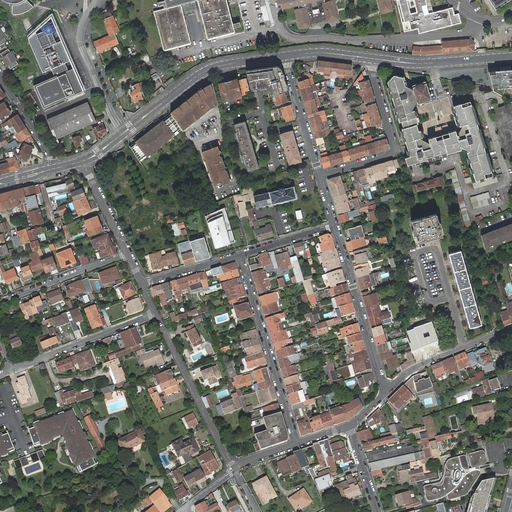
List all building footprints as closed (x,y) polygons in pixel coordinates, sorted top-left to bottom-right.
[(36,4),(31,0),(4,0),(6,1),(9,2),(13,2),(12,12),(14,14),(17,14),(21,13),(26,11),(30,9),(34,6),(36,4)] [(162,46),(164,50),(191,43),(180,4),(183,4),(185,13),(197,10),(195,1),(197,0),(207,39),(234,32),(233,27),(240,26),(239,22),(232,24),(225,0),(164,0),(165,1),(167,8),(165,9),(154,12),(162,46)] [(279,0),(282,9),(298,5),(299,8),(295,9),(297,19),(299,19),(300,28),(311,26),(310,24),(327,20),(327,22),(338,19),(335,11),(334,10),(336,10),(333,0),(331,0),(329,1),(329,0),(378,0),(380,7),(381,7),(381,12),(381,13),(393,10),(390,4),(391,4),(390,0),(279,0)] [(396,0),(404,31),(418,28),(419,33),(461,23),(459,13),(454,14),(452,7),(433,11),(430,0),(396,0)] [(510,0),(488,0),(495,10),(510,0)] [(164,5),(165,9),(167,8),(165,1),(158,3),(159,7),(164,5)] [(110,11),(102,14),(104,19),(112,15),(110,11)] [(102,41),(101,39),(95,42),(94,41),(99,52),(119,42),(115,33),(119,31),(113,15),(112,15),(104,19),(102,20),(103,20),(106,27),(110,35),(103,38),(104,40),(102,41)] [(68,71),(65,63),(71,61),(62,40),(56,42),(53,35),(56,30),(55,25),(50,21),(46,21),(41,26),(41,32),(37,34),(36,32),(28,39),(43,73),(51,69),(54,77),(33,86),(43,108),(83,91),(73,68),(68,71)] [(443,54),(474,51),(473,44),(468,40),(442,42),(442,45),(420,47),(413,46),(412,54),(418,55),(426,55),(443,54)] [(1,57),(4,62),(14,55),(12,51),(10,52),(8,49),(0,54),(3,57),(1,57)] [(14,55),(4,62),(7,66),(8,66),(10,69),(18,64),(16,60),(17,60),(14,55)] [(325,61),(318,61),(317,70),(324,71),(325,61)] [(337,76),(337,73),(338,63),(332,62),(331,72),(330,75),(330,78),(336,78),(337,76)] [(351,75),(356,75),(356,70),(351,69),(352,65),(345,64),(344,74),(351,75)] [(247,73),(251,90),(256,89),(262,88),(266,88),(269,96),(275,94),(279,93),(284,92),(288,91),(285,80),(281,69),(277,66),(276,66),(260,68),(254,69),(246,70),(247,73)] [(511,69),(488,71),(493,89),(511,86),(511,69)] [(407,156),(404,156),(407,166),(441,155),(454,151),(466,148),(469,157),(474,173),(476,180),(486,178),(484,173),(492,171),(471,104),(462,107),(461,104),(453,106),(456,114),(459,126),(461,131),(456,133),(449,135),(436,139),(429,141),(426,142),(424,143),(421,131),(419,131),(417,125),(418,124),(413,106),(414,105),(415,105),(418,104),(423,102),(428,101),(425,92),(429,91),(426,83),(413,87),(409,89),(405,86),(403,78),(394,75),(387,81),(388,86),(392,97),(394,106),(398,117),(399,121),(401,121),(403,127),(401,128),(401,129),(405,140),(406,146),(409,155),(407,156)] [(238,80),(238,81),(238,83),(240,91),(241,94),(244,94),(243,91),(248,89),(245,78),(244,79),(242,79),(241,78),(239,79),(238,80)] [(231,94),(232,98),(233,98),(236,97),(242,96),(241,94),(240,91),(238,83),(238,81),(237,79),(229,80),(227,81),(229,87),(231,94)] [(304,80),(298,82),(300,88),(310,85),(309,82),(308,79),(304,80)] [(370,86),(368,80),(359,83),(361,89),(370,86)] [(226,81),(217,82),(222,100),(223,100),(227,99),(232,98),(231,94),(229,87),(227,81),(226,81)] [(142,82),(131,86),(133,91),(131,92),(133,98),(133,97),(135,102),(137,101),(141,100),(143,99),(141,94),(142,94),(140,89),(144,87),(142,82)] [(218,103),(213,83),(208,86),(213,104),(218,103)] [(314,84),(310,85),(300,88),(302,95),(312,92),(315,91),(317,90),(315,84),(314,84)] [(213,107),(213,104),(208,86),(199,91),(174,111),(185,127),(186,128),(213,107)] [(370,86),(361,89),(363,96),(372,93),(370,86)] [(157,95),(164,90),(162,87),(155,92),(157,95)] [(287,102),(284,92),(279,93),(275,94),(277,102),(276,103),(276,105),(287,102)] [(312,92),(302,95),(304,101),(314,98),(312,92)] [(31,93),(25,96),(31,106),(36,102),(31,93)] [(374,100),(372,93),(363,96),(360,97),(359,97),(360,101),(364,100),(365,102),(374,100)] [(304,101),(306,108),(316,105),(314,98),(304,101)] [(363,114),(364,114),(365,114),(365,113),(368,113),(377,110),(375,103),(374,100),(365,102),(366,106),(362,107),(361,107),(363,114)] [(7,116),(11,113),(7,108),(4,102),(0,104),(0,105),(0,106),(0,105),(0,118),(1,118),(6,115),(7,116)] [(88,103),(47,120),(55,139),(96,121),(88,103)] [(473,103),(471,104),(492,171),(494,171),(473,103)] [(285,117),(286,122),(295,119),(293,115),(290,105),(277,109),(278,112),(279,115),(283,114),(283,115),(284,118),(285,117)] [(306,108),(308,114),(318,111),(316,105),(306,108)] [(370,119),(379,116),(377,110),(368,113),(365,113),(365,114),(363,114),(365,120),(367,120),(370,119)] [(171,113),(171,114),(182,130),(185,127),(174,111),(171,113)] [(309,119),(311,125),(321,122),(325,121),(326,121),(327,120),(328,120),(326,114),(322,115),(319,116),(318,111),(308,114),(309,119)] [(171,113),(129,146),(140,163),(182,130),(171,114),(171,113)] [(21,121),(17,114),(10,120),(5,123),(4,123),(1,125),(3,128),(7,126),(8,125),(10,128),(11,128),(14,126),(21,121)] [(372,126),(375,125),(381,123),(379,116),(370,119),(367,120),(365,120),(367,127),(368,127),(372,126)] [(311,125),(313,132),(323,129),(327,128),(329,127),(327,120),(326,121),(325,121),(321,122),(311,125)] [(25,127),(21,121),(14,126),(11,128),(15,134),(18,132),(25,127)] [(245,121),(234,124),(247,171),(259,168),(250,136),(245,121)] [(91,132),(94,139),(100,136),(102,136),(107,133),(102,123),(98,125),(98,126),(93,128),(94,131),(91,132)] [(31,135),(25,127),(18,132),(15,134),(20,142),(23,140),(31,135)] [(325,135),(329,134),(327,128),(323,129),(313,132),(315,138),(322,136),(325,135)] [(292,130),(280,134),(289,165),(301,161),(292,130)] [(386,138),(385,135),(379,137),(380,140),(379,140),(382,150),(389,148),(386,138)] [(34,140),(31,136),(24,141),(27,144),(34,140)] [(73,138),(76,146),(80,144),(79,142),(82,141),(80,136),(77,137),(77,136),(73,138)] [(317,145),(324,143),(322,136),(315,138),(317,145)] [(380,140),(379,137),(372,139),(373,142),(376,152),(382,150),(379,140),(380,140)] [(369,154),(376,152),(373,142),(372,139),(372,138),(365,140),(366,141),(366,144),(369,154)] [(14,148),(18,145),(15,140),(7,145),(10,146),(13,147),(13,148),(14,148)] [(363,156),(369,154),(366,144),(366,141),(365,140),(359,142),(359,143),(360,146),(363,156)] [(356,158),(363,156),(360,146),(359,143),(359,142),(352,144),(353,148),(356,158)] [(32,147),(27,144),(24,143),(21,150),(18,158),(27,161),(28,158),(29,159),(30,154),(32,150),(31,150),(32,147)] [(221,157),(218,150),(216,146),(201,152),(204,160),(206,164),(207,167),(209,172),(211,179),(214,186),(229,180),(224,166),(221,157)] [(343,161),(350,160),(347,150),(346,146),(340,148),(341,152),(343,161)] [(350,160),(356,158),(353,148),(347,150),(350,160)] [(337,163),(343,161),(341,152),(334,154),(337,163)] [(331,165),(337,163),(334,154),(328,155),(331,165)] [(324,167),(331,165),(328,155),(321,158),(324,167)] [(7,163),(9,172),(19,169),(16,160),(15,157),(6,160),(7,163)] [(399,167),(396,159),(392,160),(385,162),(388,171),(395,169),(395,168),(399,167)] [(0,165),(2,174),(9,172),(7,163),(6,160),(0,161),(0,165)] [(381,163),(371,166),(374,178),(385,175),(388,174),(388,171),(385,162),(381,163)] [(371,166),(365,168),(369,184),(370,187),(377,185),(374,178),(371,166)] [(365,168),(357,170),(362,186),(369,184),(365,168)] [(353,181),(355,188),(356,188),(362,186),(357,170),(353,172),(354,178),(355,180),(353,181)] [(451,171),(467,227),(471,225),(455,170),(451,171)] [(327,179),(333,197),(345,193),(345,191),(347,190),(345,183),(342,184),(340,176),(327,179)] [(497,176),(472,183),(474,189),(499,181),(497,176)] [(414,193),(444,184),(442,177),(434,179),(427,181),(412,186),(414,193)] [(66,183),(68,192),(68,195),(71,193),(74,201),(80,199),(79,198),(85,196),(82,188),(76,191),(71,180),(66,183)] [(66,183),(46,187),(48,194),(56,192),(59,194),(68,192),(66,183)] [(33,186),(23,189),(25,197),(35,194),(33,186)] [(251,187),(241,189),(241,192),(244,201),(251,199),(252,202),(255,201),(256,207),(272,203),(272,204),(280,202),(288,200),(297,198),(294,186),(286,188),(285,188),(283,187),(279,188),(278,189),(277,190),(269,191),(269,192),(254,195),(251,187)] [(23,189),(0,194),(0,209),(7,208),(7,210),(11,209),(13,215),(22,213),(22,212),(18,198),(25,197),(23,189)] [(244,201),(241,192),(234,194),(236,203),(238,202),(241,216),(248,215),(246,209),(244,201)] [(489,192),(470,197),(472,203),(487,199),(490,198),(489,192)] [(333,197),(335,205),(347,201),(348,201),(345,193),(333,197)] [(394,193),(380,197),(380,198),(382,202),(395,198),(394,193)] [(35,194),(25,197),(18,198),(22,212),(24,211),(25,211),(24,207),(23,204),(27,203),(28,206),(29,210),(32,224),(42,221),(35,194)] [(90,211),(85,197),(80,199),(74,201),(72,202),(78,216),(90,211)] [(358,209),(361,208),(360,205),(357,197),(355,198),(352,199),(353,201),(355,209),(358,209)] [(489,205),(487,199),(472,203),(473,209),(489,205)] [(335,205),(338,214),(350,210),(348,203),(347,201),(335,205)] [(372,221),(379,219),(376,208),(375,204),(368,206),(370,210),(368,210),(369,213),(372,221)] [(66,209),(65,205),(58,208),(59,215),(63,213),(63,210),(66,209)] [(137,212),(131,214),(135,228),(147,225),(151,224),(150,219),(155,218),(154,214),(152,214),(149,206),(137,210),(137,212)] [(224,207),(205,215),(215,248),(235,241),(224,207)] [(246,209),(248,215),(248,217),(250,221),(252,221),(256,220),(255,216),(254,216),(252,207),(246,209)] [(338,215),(340,222),(349,220),(348,217),(359,214),(359,211),(358,209),(355,209),(338,215)] [(436,214),(411,221),(413,229),(412,229),(414,235),(415,235),(417,243),(442,236),(440,228),(441,227),(439,222),(438,222),(436,214)] [(95,228),(102,225),(98,215),(84,220),(85,223),(84,225),(86,227),(87,227),(88,230),(95,228)] [(255,230),(258,240),(273,235),(270,225),(270,224),(266,225),(266,227),(259,229),(256,220),(252,221),(253,225),(255,230)] [(511,222),(481,235),(485,249),(511,239),(511,222)] [(347,229),(350,241),(356,239),(355,235),(358,234),(359,238),(363,237),(365,236),(361,224),(347,229)] [(30,242),(32,249),(39,247),(36,235),(44,232),(43,228),(35,230),(31,231),(30,228),(26,229),(26,232),(30,242)] [(26,232),(26,229),(17,232),(18,235),(13,237),(16,246),(30,242),(26,232)] [(95,245),(109,239),(107,234),(93,241),(95,245)] [(328,234),(320,237),(322,243),(320,244),(320,247),(322,253),(324,252),(325,252),(335,249),(333,240),(331,236),(328,234)] [(210,257),(204,237),(190,241),(196,261),(210,257)] [(350,241),(346,242),(348,250),(361,246),(365,245),(363,237),(359,238),(356,239),(350,241)] [(110,240),(109,239),(95,245),(96,247),(103,244),(103,246),(101,247),(100,248),(101,251),(103,250),(105,249),(113,246),(111,240),(110,240)] [(190,241),(179,244),(185,265),(196,261),(190,241)] [(302,242),(293,245),(296,256),(299,255),(299,252),(303,250),(305,250),(302,242)] [(9,253),(6,244),(4,245),(0,246),(0,252),(1,256),(9,253)] [(116,254),(115,252),(114,248),(113,246),(105,249),(103,250),(101,251),(98,252),(99,254),(100,256),(106,254),(107,255),(111,254),(111,255),(116,254)] [(358,263),(368,260),(366,253),(369,252),(367,247),(357,250),(357,254),(355,254),(358,263)] [(69,263),(75,260),(70,249),(58,254),(63,267),(69,265),(69,263)] [(322,253),(320,254),(323,263),(327,262),(328,262),(338,259),(335,249),(325,252),(324,252),(322,253)] [(41,255),(39,250),(37,250),(37,252),(38,255),(39,255),(44,267),(52,264),(49,254),(47,255),(46,252),(41,255)] [(153,269),(169,265),(166,255),(162,256),(161,251),(148,254),(153,269)] [(460,251),(449,254),(470,328),(481,324),(460,251)] [(37,252),(29,255),(32,262),(29,262),(33,271),(43,268),(38,255),(37,252)] [(169,265),(179,262),(176,252),(166,255),(169,265)] [(287,266),(291,264),(290,259),(288,252),(275,256),(279,268),(280,268),(280,271),(288,268),(287,266)] [(270,264),(272,264),(271,261),(270,262),(267,253),(259,255),(261,263),(257,264),(256,264),(249,266),(251,270),(266,266),(270,264)] [(292,267),(297,283),(302,281),(304,281),(303,278),(296,257),(290,259),(291,264),(292,267)] [(327,262),(323,263),(324,266),(326,265),(328,270),(330,269),(340,266),(338,259),(328,262),(327,262)] [(223,274),(237,270),(235,262),(221,267),(223,274)] [(274,270),(272,264),(270,264),(266,266),(268,272),(274,270)] [(355,270),(357,278),(369,274),(368,273),(370,272),(368,266),(361,268),(360,264),(353,266),(355,270)] [(32,273),(29,266),(21,269),(24,276),(32,273)] [(221,267),(210,270),(213,277),(216,277),(223,274),(221,267)] [(114,268),(101,273),(102,278),(101,279),(103,285),(120,278),(118,274),(116,274),(114,268)] [(341,269),(327,274),(330,285),(345,281),(341,269)] [(6,283),(18,279),(15,270),(11,272),(10,271),(7,272),(7,273),(6,274),(3,275),(6,283)] [(239,276),(237,270),(223,274),(216,277),(217,279),(219,279),(221,282),(239,276)] [(262,270),(251,273),(254,283),(267,279),(266,277),(265,272),(263,272),(262,270)] [(357,278),(360,289),(372,286),(376,284),(374,277),(377,276),(376,272),(369,274),(357,278)] [(488,272),(480,274),(482,284),(490,282),(488,272)] [(201,273),(186,277),(191,293),(192,294),(203,291),(199,281),(201,281),(203,280),(203,279),(201,273)] [(186,277),(176,280),(180,295),(188,292),(188,295),(191,293),(186,277)] [(93,291),(88,278),(69,286),(71,291),(68,292),(70,298),(85,291),(86,294),(93,291)] [(242,285),(240,278),(221,283),(223,291),(227,290),(230,289),(242,285)] [(209,287),(207,279),(203,280),(201,281),(203,289),(209,287)] [(269,280),(268,279),(267,279),(254,283),(258,294),(266,291),(263,282),(265,281),(269,280)] [(304,281),(302,281),(304,288),(311,286),(309,279),(304,281)] [(176,280),(170,282),(175,296),(177,295),(179,302),(182,301),(180,295),(176,280)] [(124,285),(122,282),(122,283),(118,285),(114,287),(115,290),(119,288),(124,299),(136,293),(131,282),(124,285)] [(168,283),(161,285),(166,303),(169,302),(169,301),(173,299),(168,283)] [(348,291),(346,284),(329,290),(329,291),(331,296),(335,295),(348,291)] [(161,285),(150,289),(153,299),(159,297),(162,306),(167,304),(166,303),(161,285)] [(228,300),(230,304),(235,302),(239,301),(238,298),(245,295),(242,285),(230,289),(227,290),(227,291),(230,290),(233,299),(230,300),(228,300)] [(311,286),(304,288),(306,293),(306,295),(313,293),(311,286)] [(64,300),(60,290),(47,295),(49,301),(50,305),(64,300)] [(366,307),(378,303),(375,292),(370,294),(369,290),(361,293),(362,296),(366,307)] [(261,306),(276,302),(278,301),(277,299),(275,292),(272,293),(259,297),(261,306)] [(306,293),(301,294),(304,305),(309,303),(306,295),(306,293)] [(306,295),(309,303),(309,305),(314,304),(316,303),(314,295),(316,294),(316,293),(313,293),(306,295)] [(351,303),(349,293),(335,297),(338,307),(339,307),(351,303)] [(138,298),(137,296),(131,298),(132,301),(126,303),(130,314),(143,309),(139,298),(138,298)] [(39,298),(33,300),(34,301),(36,308),(42,306),(39,298)] [(252,317),(246,299),(239,301),(241,306),(237,307),(233,308),(237,322),(252,317)] [(22,313),(17,301),(6,305),(8,309),(7,310),(9,315),(10,315),(11,318),(22,313)] [(24,304),(20,306),(21,306),(24,316),(27,314),(28,316),(38,312),(36,308),(34,301),(30,302),(30,303),(30,304),(28,305),(28,304),(24,305),(24,304)] [(54,315),(50,305),(49,301),(46,302),(47,304),(46,305),(51,317),(54,315)] [(261,306),(264,315),(276,311),(279,311),(277,304),(276,302),(261,306)] [(354,313),(351,303),(339,307),(342,315),(342,317),(354,313)] [(380,312),(378,303),(366,307),(372,327),(381,325),(384,324),(382,319),(388,317),(386,311),(380,312)] [(106,326),(104,319),(100,320),(95,306),(85,310),(92,327),(98,325),(99,326),(102,325),(103,327),(106,326)] [(82,311),(80,307),(78,308),(78,309),(66,313),(68,317),(71,315),(72,319),(74,324),(83,321),(79,312),(82,311)] [(500,312),(501,317),(504,326),(511,323),(508,310),(504,311),(500,312)] [(66,313),(58,316),(59,317),(53,319),(57,328),(64,325),(62,320),(68,317),(66,313)] [(171,319),(172,323),(180,321),(178,316),(175,317),(173,313),(170,314),(171,319)] [(265,318),(267,326),(279,323),(281,322),(281,320),(280,321),(279,319),(284,317),(285,317),(283,313),(265,318)] [(317,330),(319,335),(328,333),(326,325),(334,323),(334,324),(341,322),(340,317),(315,325),(317,330)] [(267,326),(270,334),(283,330),(281,323),(279,323),(267,326)] [(413,330),(406,332),(411,351),(438,340),(431,323),(413,329),(413,330)] [(202,343),(193,324),(185,328),(186,332),(185,332),(192,344),(194,347),(202,343)] [(360,333),(358,324),(340,329),(342,335),(343,339),(346,337),(360,333)] [(372,327),(374,336),(383,333),(381,325),(372,327)] [(256,330),(255,326),(247,329),(248,332),(242,334),(240,335),(242,342),(245,341),(258,337),(256,330)] [(53,328),(48,330),(52,339),(41,344),(43,349),(61,342),(59,335),(57,336),(53,328)] [(115,354),(116,359),(141,349),(139,345),(142,344),(134,328),(120,334),(127,349),(115,354)] [(270,334),(273,344),(286,340),(288,339),(285,330),(283,330),(270,334)] [(19,346),(22,345),(17,333),(11,335),(12,337),(8,338),(13,349),(16,347),(17,348),(18,348),(19,347),(19,346)] [(360,333),(346,337),(348,344),(363,340),(360,333)] [(374,336),(377,344),(386,341),(383,333),(374,336)] [(260,344),(258,337),(245,341),(242,342),(244,349),(246,349),(247,348),(260,344)] [(96,347),(97,347),(105,343),(111,341),(109,338),(95,343),(96,347)] [(273,344),(275,351),(288,347),(286,342),(286,340),(273,344)] [(365,350),(363,340),(348,344),(343,346),(346,356),(348,355),(365,350)] [(377,344),(379,353),(388,350),(386,341),(377,344)] [(262,352),(260,344),(247,348),(246,349),(244,349),(246,355),(247,357),(248,356),(262,352)] [(275,351),(278,360),(297,354),(297,351),(291,353),(289,347),(288,347),(275,351)] [(479,355),(478,356),(479,359),(481,364),(483,367),(485,372),(493,369),(492,364),(491,360),(489,355),(488,352),(487,352),(486,348),(477,351),(479,355)] [(158,366),(165,363),(159,350),(146,355),(144,349),(138,352),(140,355),(141,354),(146,367),(157,363),(158,366)] [(392,356),(390,349),(388,350),(379,353),(381,359),(386,358),(392,356)] [(352,361),(352,364),(368,359),(365,350),(348,355),(349,358),(353,357),(354,361),(352,361)] [(89,351),(70,358),(73,365),(76,364),(78,364),(81,372),(95,367),(89,351)] [(406,368),(415,363),(411,351),(406,352),(406,354),(408,360),(400,365),(400,366),(401,369),(402,369),(406,367),(406,368)] [(266,363),(262,352),(248,356),(247,357),(245,357),(248,369),(254,367),(266,363)] [(465,352),(454,357),(459,369),(470,365),(465,352)] [(473,352),(466,355),(470,366),(477,363),(473,352)] [(278,360),(281,369),(290,366),(291,366),(289,359),(294,358),(298,356),(297,354),(278,360)] [(397,357),(396,355),(392,356),(386,358),(389,369),(400,366),(400,365),(397,357)] [(73,365),(70,358),(56,364),(59,373),(74,367),(73,365)] [(452,358),(442,362),(447,374),(454,371),(456,374),(457,373),(460,372),(457,366),(456,367),(452,358)] [(118,369),(116,362),(119,361),(118,359),(112,361),(109,362),(110,365),(117,384),(125,381),(124,377),(122,377),(118,369)] [(368,359),(352,364),(353,367),(356,366),(358,373),(361,372),(362,376),(372,373),(368,359)] [(231,361),(227,363),(224,364),(228,372),(235,369),(231,361)] [(110,365),(109,362),(107,363),(115,385),(117,384),(110,365)] [(442,362),(431,366),(436,378),(441,377),(445,375),(446,377),(448,377),(447,374),(442,362)] [(220,378),(215,366),(200,371),(203,380),(206,379),(208,386),(217,383),(216,379),(220,378)] [(283,379),(297,375),(299,374),(298,372),(297,372),(295,372),(292,373),(290,366),(281,369),(283,379)] [(271,379),(267,367),(255,371),(258,383),(271,379)] [(228,372),(230,378),(238,376),(235,369),(228,372)] [(155,377),(159,385),(173,379),(171,376),(173,375),(171,370),(155,377)] [(432,385),(426,371),(413,377),(416,391),(417,396),(434,392),(433,389),(432,385)] [(374,379),(372,373),(362,376),(363,378),(359,379),(357,380),(360,389),(368,386),(367,381),(374,379)] [(232,381),(232,383),(235,388),(235,390),(237,389),(237,388),(252,384),(250,375),(242,377),(241,375),(238,376),(230,378),(231,380),(232,381)] [(296,384),(299,383),(297,375),(283,379),(286,387),(296,384)] [(24,376),(17,378),(18,382),(16,383),(20,393),(17,394),(21,405),(28,402),(27,399),(31,397),(28,389),(29,388),(24,376)] [(396,393),(405,402),(412,395),(416,391),(413,377),(403,386),(396,393)] [(464,382),(466,385),(477,381),(475,377),(464,382)] [(493,392),(494,395),(501,392),(500,388),(497,378),(488,381),(487,380),(482,381),(484,386),(473,389),(473,391),(475,398),(486,394),(493,392)] [(177,385),(174,379),(160,385),(163,391),(177,385)] [(273,387),(271,379),(258,383),(257,383),(254,384),(256,392),(256,393),(273,387)] [(343,385),(343,382),(341,379),(338,380),(334,381),(336,387),(343,385)] [(298,391),(302,390),(301,388),(300,383),(299,383),(296,384),(286,387),(288,394),(298,391)] [(177,385),(163,391),(166,397),(180,392),(177,385)] [(111,393),(112,392),(109,386),(100,389),(101,392),(102,395),(103,395),(111,393)] [(277,399),(273,387),(256,393),(257,394),(260,404),(277,399)] [(77,403),(94,397),(93,394),(92,392),(82,395),(80,390),(75,392),(75,391),(63,395),(62,391),(55,393),(62,407),(64,406),(63,404),(66,403),(66,404),(76,400),(77,403)] [(291,405),(303,402),(306,401),(305,398),(303,399),(301,393),(303,392),(302,390),(298,391),(288,394),(291,405)] [(257,394),(256,393),(239,398),(243,409),(247,407),(244,398),(257,394)] [(396,393),(388,401),(397,410),(405,402),(396,393)] [(155,395),(151,396),(154,403),(161,401),(157,394),(155,395)] [(202,399),(206,408),(211,406),(206,397),(203,398),(203,397),(201,397),(202,399)] [(354,416),(363,408),(359,399),(358,397),(349,400),(350,403),(351,404),(354,416)] [(239,398),(238,398),(233,399),(231,400),(235,411),(242,408),(239,398)] [(224,415),(235,411),(231,400),(220,404),(224,415)] [(161,401),(154,403),(157,410),(164,407),(161,401)] [(269,416),(281,412),(278,403),(266,407),(269,416)] [(330,411),(334,425),(345,422),(341,408),(340,404),(329,408),(330,411)] [(345,422),(354,416),(351,404),(341,408),(345,422)] [(473,415),(476,428),(486,426),(485,424),(492,423),(489,412),(488,404),(469,408),(471,416),(473,415)] [(247,407),(243,409),(245,414),(254,411),(252,405),(247,407)] [(37,416),(47,412),(45,408),(35,411),(37,416)] [(321,420),(323,429),(334,425),(330,411),(329,408),(326,409),(327,413),(328,413),(329,415),(323,418),(322,415),(320,416),(321,420)] [(35,427),(29,430),(34,445),(41,442),(41,444),(49,441),(53,440),(52,438),(60,435),(65,433),(67,433),(68,436),(67,436),(70,443),(66,445),(72,456),(75,462),(77,466),(79,465),(82,472),(96,465),(93,458),(95,458),(91,451),(88,443),(86,440),(83,434),(81,430),(77,422),(72,411),(64,414),(57,417),(42,423),(35,425),(35,427)] [(376,412),(367,421),(370,427),(375,424),(380,422),(380,423),(383,422),(382,421),(380,422),(376,412)] [(258,443),(261,450),(267,448),(272,446),(287,441),(288,438),(285,425),(283,419),(281,413),(263,419),(265,425),(267,431),(262,433),(254,435),(258,443)] [(193,414),(184,418),(189,428),(198,424),(193,414)] [(90,415),(84,418),(100,450),(106,447),(90,415)] [(313,432),(323,429),(321,420),(320,416),(312,419),(309,420),(310,422),(313,432)] [(428,439),(430,439),(434,438),(428,416),(423,418),(425,427),(427,434),(428,439)] [(301,436),(313,432),(310,422),(306,423),(306,422),(297,425),(301,436)] [(401,423),(395,425),(397,435),(403,434),(401,423)] [(397,435),(395,425),(389,426),(390,430),(392,437),(395,436),(397,435)] [(421,435),(427,434),(425,427),(420,428),(414,429),(415,433),(421,431),(421,434),(421,435)] [(358,433),(361,442),(367,441),(370,441),(373,440),(369,429),(358,433)] [(0,484),(0,483),(0,457),(9,454),(7,451),(14,449),(8,433),(2,436),(1,434),(0,434),(0,484)] [(144,443),(140,434),(127,440),(128,442),(131,449),(144,443)] [(391,437),(380,440),(381,445),(393,443),(397,442),(395,436),(392,437),(391,437)] [(184,444),(182,441),(174,445),(175,448),(179,456),(182,455),(186,464),(193,460),(190,454),(199,450),(194,439),(184,444)] [(312,443),(313,445),(315,451),(320,464),(308,469),(311,475),(313,480),(328,475),(333,473),(337,471),(334,461),(330,445),(328,440),(328,439),(322,440),(327,454),(328,454),(333,470),(331,471),(330,469),(319,473),(319,475),(317,476),(314,470),(316,469),(316,468),(320,466),(321,467),(325,465),(322,456),(324,455),(319,441),(312,443)] [(432,457),(433,458),(439,456),(435,442),(431,443),(430,439),(428,439),(429,443),(430,447),(432,457)] [(370,441),(367,441),(367,443),(368,448),(381,445),(380,440),(370,442),(370,441)] [(425,458),(432,457),(430,447),(429,447),(428,440),(422,441),(422,442),(418,443),(418,444),(420,453),(424,452),(425,458)] [(123,447),(125,452),(131,449),(128,442),(125,443),(126,445),(123,447)] [(341,442),(333,444),(330,445),(334,461),(342,459),(343,463),(348,461),(342,443),(341,442)] [(301,469),(307,467),(309,466),(305,456),(315,451),(313,445),(293,452),(295,455),(301,469)] [(219,468),(210,451),(206,453),(198,458),(201,462),(204,461),(205,464),(202,465),(204,469),(202,471),(205,477),(212,473),(211,472),(219,468)] [(485,452),(482,451),(468,455),(471,468),(470,468),(466,455),(449,459),(447,461),(446,467),(445,475),(442,481),(439,483),(431,484),(424,486),(424,488),(427,499),(429,501),(443,497),(447,495),(448,500),(467,495),(481,473),(480,469),(490,466),(490,464),(484,465),(487,461),(485,452)] [(415,461),(421,459),(425,458),(424,452),(420,453),(414,455),(415,461)] [(414,455),(413,454),(369,464),(370,471),(380,469),(409,462),(415,461),(414,455)] [(283,477),(301,469),(295,455),(277,463),(283,477)] [(402,485),(409,483),(416,481),(424,480),(423,476),(422,469),(410,472),(410,471),(410,469),(409,465),(401,466),(401,465),(396,466),(398,472),(402,485)] [(307,467),(301,469),(305,477),(311,475),(308,469),(307,467)] [(178,469),(173,472),(178,482),(183,479),(178,469)] [(201,469),(192,473),(198,484),(206,479),(205,477),(202,471),(201,469)] [(192,473),(184,478),(189,489),(198,484),(192,473)] [(330,477),(328,475),(313,480),(323,502),(328,500),(326,495),(330,493),(331,495),(336,493),(339,502),(360,493),(355,478),(353,479),(348,481),(333,486),(330,477)] [(253,484),(257,492),(261,490),(265,499),(275,494),(266,477),(253,484)] [(304,478),(292,483),(294,487),(306,482),(304,478)] [(487,511),(496,478),(481,482),(470,499),(466,511),(487,511)] [(175,492),(180,500),(188,495),(189,496),(191,495),(189,490),(186,492),(184,487),(183,484),(179,486),(180,489),(175,492)] [(151,496),(149,499),(151,502),(154,506),(158,511),(159,511),(163,511),(168,508),(169,507),(169,504),(167,501),(168,500),(159,490),(151,496)] [(261,490),(257,492),(262,501),(265,499),(261,490)] [(406,504),(407,509),(413,507),(422,504),(421,500),(416,501),(415,498),(411,499),(410,495),(414,494),(412,490),(409,491),(395,495),(398,506),(406,504)] [(297,498),(292,501),(296,510),(301,507),(302,509),(313,504),(306,491),(295,496),(297,498)] [(239,511),(241,511),(236,501),(228,505),(230,511),(228,511),(239,511)] [(195,506),(197,511),(207,511),(218,507),(217,504),(207,509),(204,502),(195,506)]
